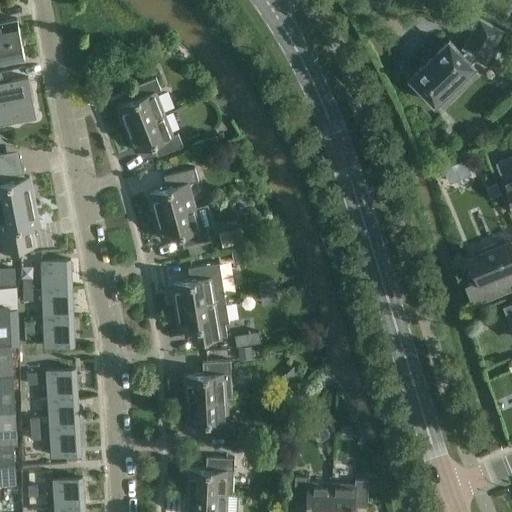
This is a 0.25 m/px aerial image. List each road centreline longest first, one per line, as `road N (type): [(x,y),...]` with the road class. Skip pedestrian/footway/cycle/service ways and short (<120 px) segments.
road 1 (tertiary): [(449,492),(329,122),(265,0)]
road 2 (residential): [(124,511),(113,367),(41,0)]
